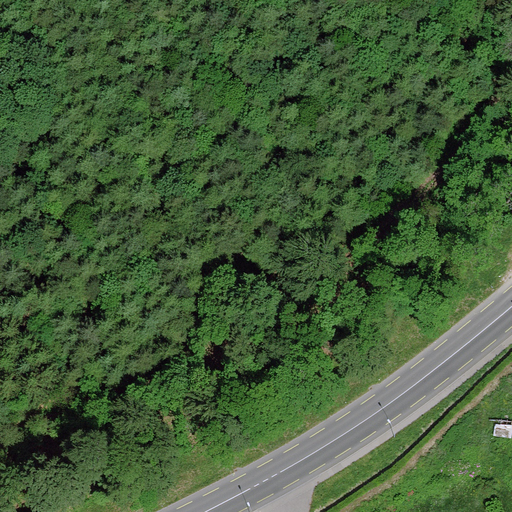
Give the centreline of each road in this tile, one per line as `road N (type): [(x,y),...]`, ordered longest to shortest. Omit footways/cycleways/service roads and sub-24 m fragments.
road 1 (track): [(0,431),(219,348),(415,204),(511,76)]
road 2 (secondary): [(288,470),(511,306)]
